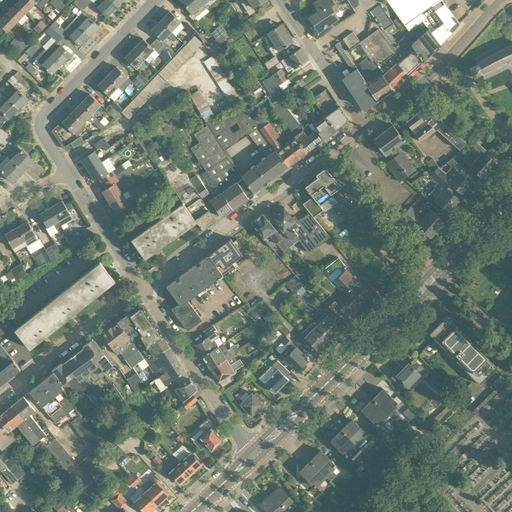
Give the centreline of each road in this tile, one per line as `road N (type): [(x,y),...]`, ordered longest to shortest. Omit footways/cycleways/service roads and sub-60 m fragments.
road 1 (tertiary): [(253,452),(432,277)]
road 2 (residential): [(327,154),(138,293)]
road 3 (residential): [(54,164),(40,138),(41,116),(155,0)]
road 4 (residential): [(253,452),(138,293)]
road 5 (residential): [(502,0),(363,126)]
road 6 (residential): [(138,293),(0,405)]
road 7 (residential): [(327,154),(432,277)]
road 8 (residential): [(363,126),(275,0)]
road 9 (residential): [(138,293),(63,178)]
